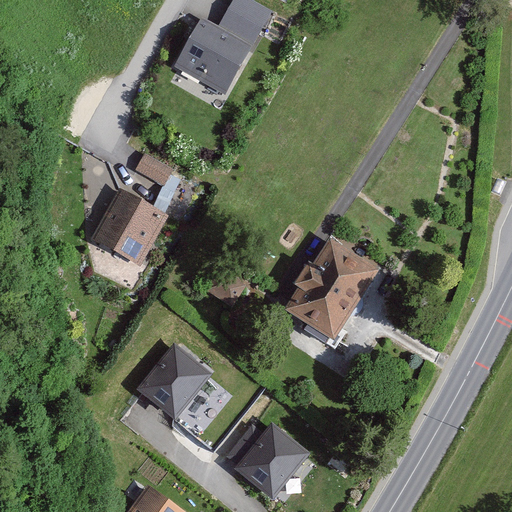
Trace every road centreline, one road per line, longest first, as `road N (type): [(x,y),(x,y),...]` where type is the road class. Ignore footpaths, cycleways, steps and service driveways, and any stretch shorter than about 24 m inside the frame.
road 1 (primary): [(385,511),(511,289)]
road 2 (unclassified): [(178,0),(100,140)]
